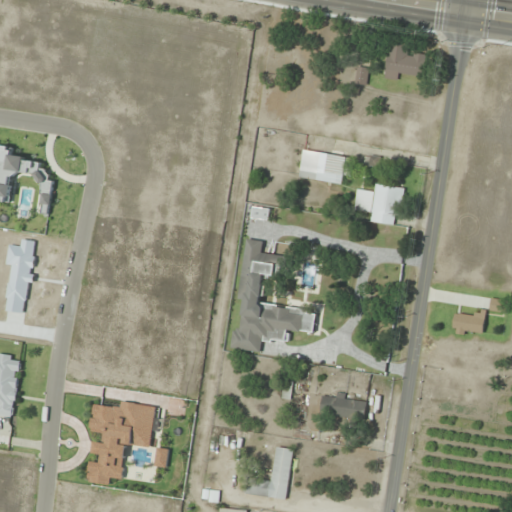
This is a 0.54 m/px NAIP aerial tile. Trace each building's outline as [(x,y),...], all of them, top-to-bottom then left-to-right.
[(386,80),(398,81),(399,74),(426,76),(427,56),(408,54),(409,45),(389,43),(386,80)] [(368,67),(357,67),(357,85),(368,85),(368,67)] [(301,179),(341,185),(343,176),(352,177),(355,158),(305,151),(301,179)] [(405,188),(378,183),(376,192),(359,189),(355,210),(374,213),(372,223),(399,227),(405,188)] [(254,219),(269,220),(270,209),(254,208),(254,219)] [(262,304),(266,275),(284,278),(287,256),(263,253),(265,242),(248,239),(239,299),(246,300),(242,330),(234,329),(232,348),(261,352),(263,339),(288,343),(290,330),(314,334),(317,312),(262,304)] [(307,291),(305,308),(327,311),(333,261),(306,257),(302,290),(307,291)] [(509,300),(492,298),(490,310),(507,313),(509,300)] [(486,334),(484,312),(453,313),(455,335),(486,334)] [(0,415),(15,418),(22,357),(0,354),(0,415)] [(367,398),(322,395),(321,416),(366,418),(367,398)] [(294,450),(277,448),(273,483),(252,480),(250,496),(288,500),(294,450)]
